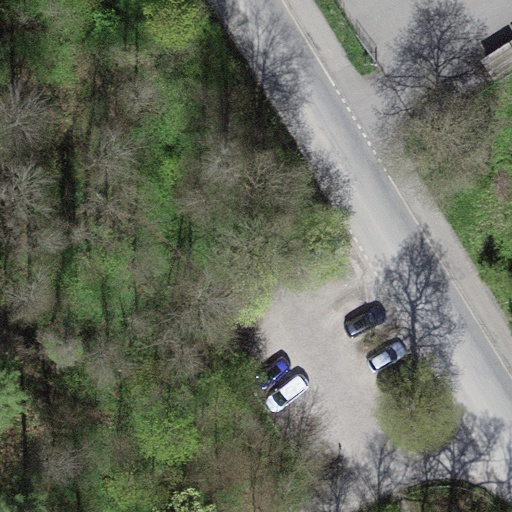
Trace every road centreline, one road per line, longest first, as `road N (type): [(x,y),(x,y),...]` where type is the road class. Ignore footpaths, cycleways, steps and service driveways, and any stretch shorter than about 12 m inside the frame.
road 1 (unclassified): [(511,452),(245,0)]
road 2 (track): [(327,511),(401,469),(501,435)]
